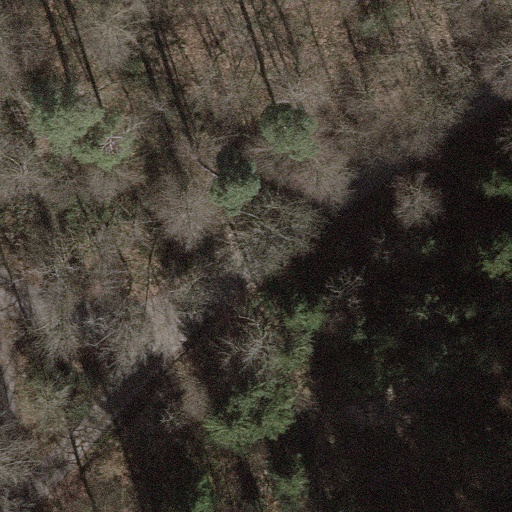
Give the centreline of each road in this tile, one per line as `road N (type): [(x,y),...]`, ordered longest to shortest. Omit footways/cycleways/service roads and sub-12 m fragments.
road 1 (track): [(0,509),(170,327),(511,70)]
road 2 (track): [(170,327),(0,308)]
road 3 (track): [(17,489),(0,360)]
